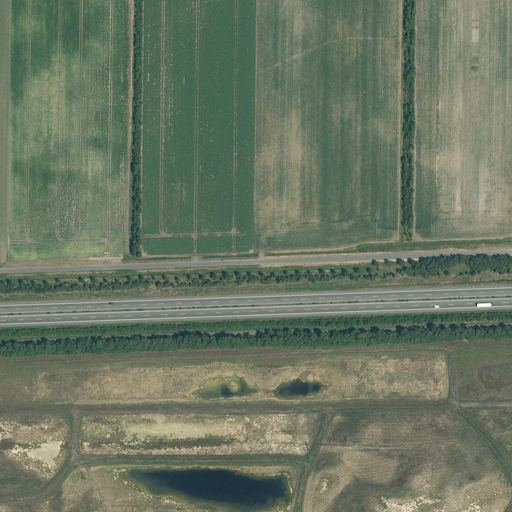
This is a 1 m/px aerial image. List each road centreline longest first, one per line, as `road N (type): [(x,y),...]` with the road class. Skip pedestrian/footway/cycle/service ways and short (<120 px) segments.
road 1 (trunk): [(0,321),(511,302)]
road 2 (unclassified): [(0,271),(511,252)]
road 3 (trunk): [(511,291),(0,309)]
